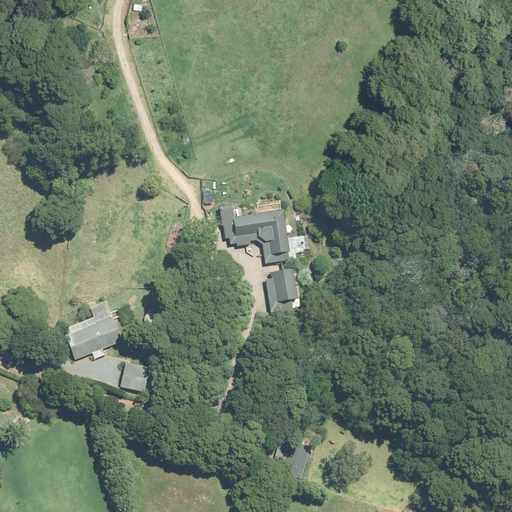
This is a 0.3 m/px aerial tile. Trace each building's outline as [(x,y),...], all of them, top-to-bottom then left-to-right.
[(213,191),(202,191),(202,205),(212,205),(213,191)] [(251,237),(257,236),(263,242),(265,264),(309,259),(307,237),(287,239),(284,211),(235,217),(234,206),(219,208),(222,239),(231,247),(252,245),(251,237)] [(292,270),(265,275),(271,306),(297,301),(292,270)] [(75,361),(122,342),(116,326),(133,319),(128,305),(110,312),(106,303),(89,310),(93,321),(64,332),(75,361)] [(286,439),(278,474),(301,479),(309,444),(286,439)]
